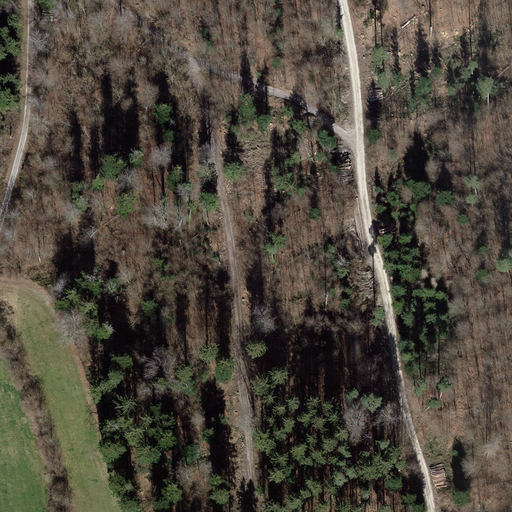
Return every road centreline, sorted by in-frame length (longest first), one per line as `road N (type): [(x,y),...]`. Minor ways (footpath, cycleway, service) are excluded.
road 1 (track): [(432,511),(369,230),(360,143)]
road 2 (track): [(113,0),(204,66),(292,100),(360,143)]
road 3 (track): [(0,225),(29,103),(30,0)]
road 4 (track): [(360,143),(343,0)]
